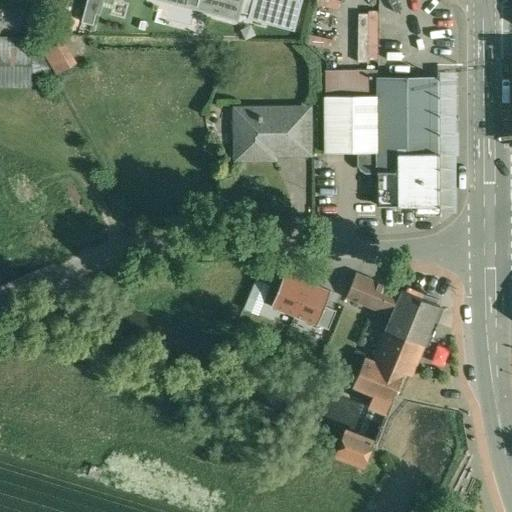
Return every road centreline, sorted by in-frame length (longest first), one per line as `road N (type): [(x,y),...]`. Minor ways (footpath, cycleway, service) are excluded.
road 1 (residential): [(489,233),(424,250),(156,246),(69,270),(0,302)]
road 2 (secondary): [(489,233),(491,378),(511,481)]
road 3 (secondary): [(487,3),(489,233)]
